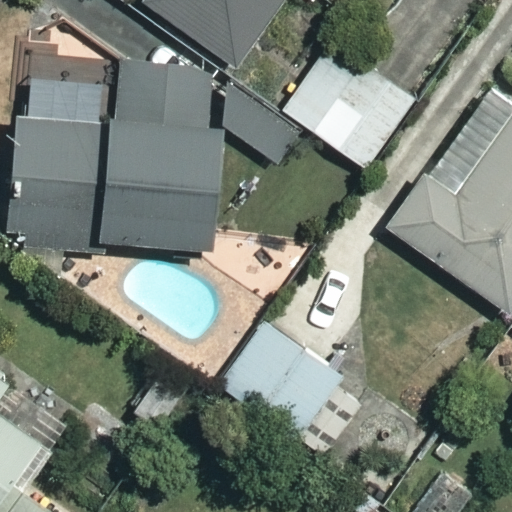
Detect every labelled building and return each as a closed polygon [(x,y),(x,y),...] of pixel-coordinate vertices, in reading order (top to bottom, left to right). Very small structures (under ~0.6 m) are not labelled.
[(139,0),(225,57),(262,0),(139,0)] [(324,32),(273,102),(360,166),(411,96),(324,32)] [(112,78),(34,72),(31,114),(6,112),(0,190),(0,233),(77,239),(77,229),(186,237),(199,60),(114,54),(112,78)] [(237,82),(211,112),(272,163),(297,132),(237,82)] [(511,281),(511,100),(506,97),(444,185),(411,162),(371,218),(496,305),(511,281)] [(251,315),(208,380),(286,433),(330,368),(251,315)] [(0,511),(61,511),(16,481),(41,444),(0,414),(0,511)]
